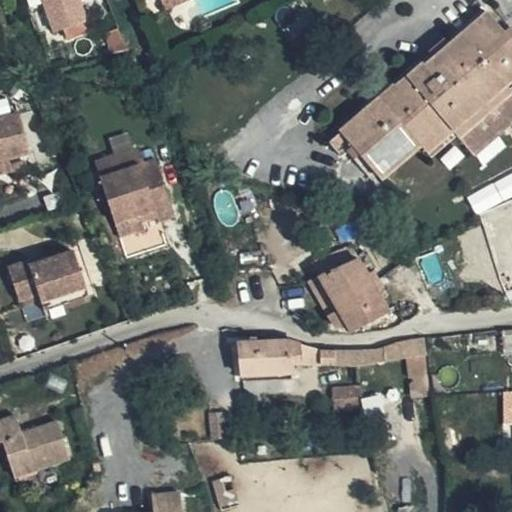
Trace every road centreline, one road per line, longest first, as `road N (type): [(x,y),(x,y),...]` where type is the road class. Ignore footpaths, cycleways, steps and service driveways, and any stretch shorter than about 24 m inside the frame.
road 1 (residential): [(0,374),(174,314),(223,310),(345,334),(511,313)]
road 2 (residential): [(402,0),(257,144)]
